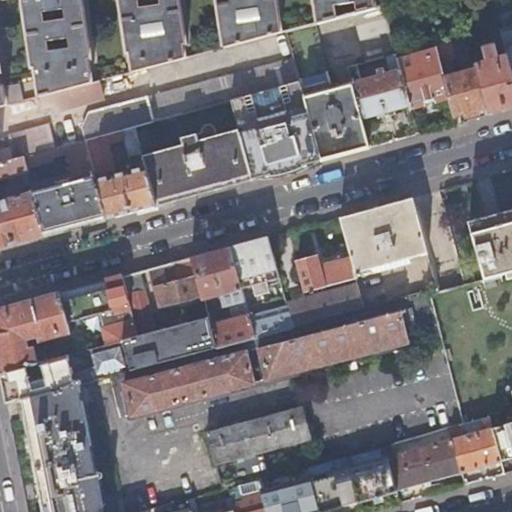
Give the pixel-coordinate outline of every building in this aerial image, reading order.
[(0,0),(0,109),(23,103),(19,86),(0,89),(0,88),(0,0),(23,0),(24,3),(22,3),(32,69),(34,68),(40,99),(90,85),(87,61),(89,60),(80,0),(119,0),(128,54),(130,54),(134,74),(184,60),(182,46),(184,45),(177,0),(215,0),(223,50),(281,34),(276,0),(314,0),(318,24),(353,15),(375,9),(374,0),(0,0)] [(383,7),(375,9),(353,15),(366,65),(387,59),(396,57),(383,7)] [(332,92),(314,25),(286,32),(294,60),(300,84),(322,163),(346,156),(359,152),(369,150),(361,120),(352,86),(332,92)] [(511,33),(501,36),(505,51),(511,77),(511,28),(511,29),(511,33)] [(435,47),(436,51),(449,99),(454,119),(481,112),(488,110),(476,65),(469,67),(470,72),(454,77),(450,62),(455,61),(450,43),(435,47)] [(486,63),(476,65),(488,110),(490,117),(505,112),(511,110),(511,77),(505,51),(498,53),(496,45),(483,49),(486,63)] [(411,59),(398,63),(409,107),(410,110),(430,104),(449,99),(436,51),(421,56),(420,50),(410,52),(411,59)] [(398,63),(396,57),(387,59),(392,78),(385,79),(384,74),(371,77),(372,83),(360,86),(355,68),(348,70),(352,86),(361,120),(384,114),(409,107),(398,63)] [(300,84),(294,60),(89,114),(82,128),(84,137),(78,139),(80,144),(85,142),(106,136),(121,133),(134,129),(193,113),(231,103),(300,84)] [(104,99),(99,83),(90,85),(40,99),(43,109),(57,106),(57,109),(64,107),(64,110),(104,99)] [(300,84),(231,103),(252,182),(304,168),(314,165),(322,163),(300,84)] [(252,182),(231,103),(193,113),(199,135),(179,140),(181,148),(142,158),(155,209),(192,198),(227,189),(252,182)] [(0,165),(23,159),(51,152),(55,150),(48,126),(6,138),(9,150),(0,152),(0,165)] [(155,209),(142,158),(134,129),(121,133),(132,173),(96,183),(106,222),(121,218),(131,215),(141,212),(155,209)] [(114,165),(106,136),(85,142),(92,171),(114,165)] [(85,142),(80,144),(65,148),(74,179),(32,191),(32,194),(45,239),(75,230),(106,222),(96,183),(92,171),(85,142)] [(55,169),(51,152),(23,159),(27,173),(28,177),(55,169)] [(23,159),(0,165),(0,251),(17,247),(45,239),(32,194),(0,202),(0,180),(27,173),(23,159)] [(376,208),(337,219),(345,249),(348,259),(353,279),(357,278),(356,274),(360,273),(360,276),(365,274),(364,272),(383,267),(384,270),(394,268),(393,264),(425,255),(409,199),(376,208)] [(467,224),(482,278),(502,273),(503,275),(511,272),(511,210),(492,217),(467,224)] [(244,244),(227,249),(238,290),(239,290),(249,287),(252,296),(265,293),(262,283),(276,280),(265,239),(244,244)] [(197,257),(189,259),(200,295),(201,301),(219,296),(223,308),(230,307),(233,318),(208,325),(215,349),(252,339),(246,318),(239,290),(238,290),(227,249),(197,257)] [(345,249),(313,258),(295,263),(303,293),(305,292),(306,295),(310,294),(310,291),(353,279),(348,259),(345,249)] [(155,269),(147,271),(157,307),(200,295),(189,259),(167,265),(155,269)] [(136,274),(119,278),(135,338),(152,333),(136,274)] [(89,287),(56,296),(64,325),(96,316),(100,330),(99,330),(103,346),(135,338),(119,278),(89,287)] [(283,308),(289,329),(361,310),(354,285),(282,304),(283,308)] [(0,373),(34,365),(30,348),(25,349),(22,341),(35,338),(36,344),(67,335),(64,325),(56,296),(15,307),(0,311),(0,373)] [(177,312),(181,325),(206,319),(202,305),(177,312)] [(283,308),(246,318),(252,339),(289,329),(283,308)] [(403,310),(122,385),(130,415),(411,341),(403,310)] [(34,365),(0,373),(0,385),(1,390),(4,406),(20,401),(78,386),(215,349),(208,325),(206,319),(181,325),(152,333),(135,338),(103,346),(34,365)] [(104,511),(78,386),(20,401),(38,491),(42,511),(104,511)] [(511,400),(511,422),(509,424),(506,414),(486,419),(489,429),(498,462),(501,474),(511,471),(511,391),(510,392),(511,400)] [(299,408),(205,433),(214,466),(308,440),(299,408)] [(459,437),(456,427),(449,430),(451,439),(460,472),(473,469),(498,462),(489,429),(486,419),(478,422),(481,431),(459,437)] [(391,456),(388,446),(383,447),(385,457),(394,490),(418,484),(460,472),(451,439),(391,456)] [(394,490),(385,457),(346,467),(355,501),(356,502),(373,497),(395,491),(394,490)] [(346,467),(346,466),(307,477),(317,511),(335,507),(355,501),(346,467)] [(316,511),(317,511),(307,477),(259,490),(265,511),(316,511)] [(265,511),(259,490),(251,492),(240,495),(241,501),(230,504),(232,511),(265,511)]
